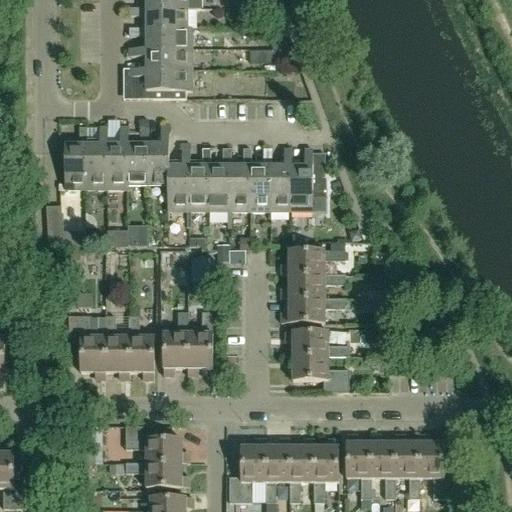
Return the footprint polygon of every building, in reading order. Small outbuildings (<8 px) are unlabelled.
[(145,0),(146,10),(188,11),(187,0),(145,0)] [(188,30),(188,11),(146,10),(130,10),(130,18),(146,18),(146,30),(146,31),(192,31),(192,30),(188,30)] [(203,30),(202,13),(192,13),(192,30),(203,30)] [(192,51),(192,31),(146,31),(146,30),(130,30),(130,38),(146,38),(146,51),(192,51)] [(192,72),(192,51),(146,51),(130,51),(130,59),(146,59),(146,71),(146,72),(192,72)] [(192,93),(192,72),(146,72),(146,71),(129,71),(129,79),(146,79),(146,93),(152,93),(152,101),(186,101),(186,93),(192,93)] [(198,102),(198,117),(221,118),(221,103),(198,102)] [(303,121),(303,104),(280,103),(280,121),(303,121)] [(64,146),(65,192),(86,192),(86,145),(87,145),(87,129),(79,129),(79,146),(64,146)] [(86,192),(106,192),(106,145),(107,145),(107,129),(100,129),(100,146),(87,146),(87,129),(87,145),(86,145),(86,192)] [(106,145),(106,192),(127,192),(127,145),(128,145),(128,129),(120,129),(120,146),(108,146),(108,129),(107,129),(107,145),(106,145)] [(128,146),(128,145),(127,145),(127,192),(129,192),(129,187),(147,187),(147,145),(148,145),(148,129),(140,129),(140,146),(128,146)] [(169,166),(169,129),(161,129),(161,146),(148,146),(148,145),(147,145),(147,187),(168,187),(168,167),(169,166)] [(168,213),(189,214),(189,166),(190,166),(190,150),(182,150),(182,167),(169,167),(169,166),(168,167),(168,187),(168,213)] [(189,166),(189,214),(209,214),(209,167),(211,167),(211,166),(211,150),(203,150),(203,166),(190,166),(189,166)] [(209,214),(230,214),(230,167),(231,167),(231,150),(223,150),(223,166),(211,167),(209,167),(209,214)] [(230,167),(230,214),(250,214),(250,167),(252,167),(251,150),(244,150),(244,167),(231,167),(230,167)] [(264,166),(252,167),(250,167),(250,214),(271,214),(271,167),(272,167),(272,150),(264,150),(264,166)] [(271,167),(271,214),(291,214),(291,167),(293,167),(293,166),(293,150),(284,150),(285,166),(272,166),(272,150),(272,167),(271,167)] [(305,166),(293,166),(293,167),(291,167),(291,214),(313,214),(313,150),(305,150),(305,166)] [(49,249),(63,248),(61,208),(46,208),(49,249)] [(246,240),(245,255),(266,255),(266,241),(246,240)] [(230,248),(217,248),(217,265),(230,264),(230,248)] [(282,266),(282,276),(326,276),(326,262),(346,262),(346,252),(325,252),(289,252),(289,266),(282,266)] [(192,260),(192,276),(214,276),(214,260),(192,260)] [(282,301),(289,301),(345,301),(345,300),(325,300),(325,286),(345,286),(345,276),(326,276),(282,276),(289,276),(289,290),(282,290),(282,301)] [(385,293),(362,294),(362,302),(385,301),(385,293)] [(289,325),(325,325),(325,310),(345,310),(345,301),(289,301),(289,315),(281,315),(281,325),(289,325)] [(188,378),(188,314),(178,314),(178,334),(163,334),(163,371),(164,371),(164,378),(174,378),(174,371),(188,371),(188,378)] [(188,314),(188,378),(198,378),(198,371),(213,371),(213,334),(213,314),(202,314),(202,334),(189,334),(189,314),(188,314)] [(91,318),(69,319),(69,343),(81,343),(81,374),(95,374),(95,382),(106,382),(106,374),(105,318),(105,339),(91,339),(91,318)] [(119,382),(130,382),(130,374),(130,318),(129,318),(129,339),(116,339),(116,318),(105,318),(106,374),(119,374),(119,382)] [(130,318),(130,374),(143,374),(143,382),(154,382),(154,374),(155,374),(154,338),(140,338),(139,318),(130,318)] [(17,345),(17,320),(0,319),(0,375),(4,376),(4,346),(17,345)] [(293,344),(293,357),(285,357),(329,358),(360,358),(360,347),(329,347),(329,333),(293,333),(285,333),(285,344),(293,344)] [(329,371),(329,358),(285,357),(285,368),(293,368),(293,382),(324,382),(324,394),(349,394),(349,371),(329,371)] [(152,440),(152,429),(127,429),(127,451),(146,451),(146,465),(127,465),(127,466),(190,465),(190,455),(183,455),(183,440),(152,440)] [(371,501),(371,445),(358,445),(358,437),(347,437),(347,445),(347,481),(361,481),(361,501),(371,501)] [(410,501),(420,501),(419,481),(420,481),(420,437),(419,437),(419,445),(406,445),(406,437),(396,437),(396,445),(395,445),(396,501),(397,501),(397,481),(409,481),(410,501)] [(456,501),(456,476),(444,476),(444,445),(430,445),(430,437),(420,437),(420,481),(434,481),(434,501),(456,501)] [(371,445),(371,501),(372,501),(372,481),(386,481),(386,501),(396,501),(395,445),(382,445),(382,438),(371,438),(371,445)] [(253,484),(265,484),(265,505),(266,505),(266,441),(256,441),(256,449),(242,449),(242,480),(230,480),(230,505),(253,505),(253,484)] [(267,441),(266,441),(266,505),(276,505),(276,495),(290,495),(290,505),(291,505),(291,441),(280,441),(280,449),(267,449),(267,441)] [(291,441),(291,505),(300,505),(300,484),(314,485),(314,505),(315,505),(315,449),(315,441),(304,441),(304,449),(291,449),(291,441)] [(315,449),(315,505),(324,505),(324,484),(339,484),(339,449),(339,441),(328,441),(328,449),(315,449)] [(3,510),(26,510),(26,485),(14,485),(14,454),(0,454),(0,447),(0,446),(0,490),(3,490),(3,510)] [(190,465),(127,466),(127,476),(147,476),(147,490),(183,490),(190,490),(190,479),(183,479),(183,466),(190,466),(190,465)] [(186,511),(187,510),(195,510),(194,499),(151,499),(150,511),(186,511)]
